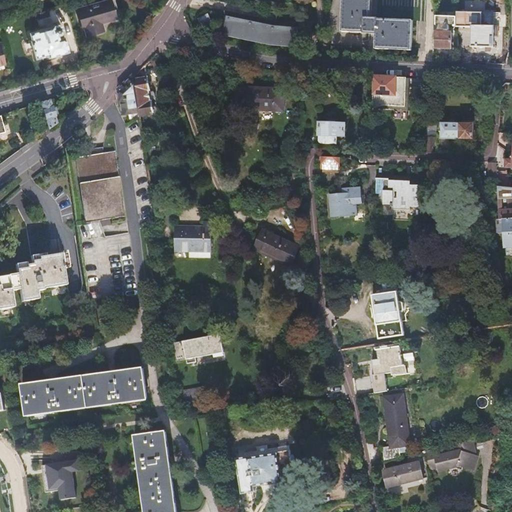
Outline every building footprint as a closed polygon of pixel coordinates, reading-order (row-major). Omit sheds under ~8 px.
[(110,20),(104,0),(102,0),(75,8),(81,29),(84,28),(86,37),(104,32),(101,23),(110,20)] [(111,0),(104,0),(110,20),(116,18),(111,0)] [(344,0),(343,31),(378,33),(378,49),(413,50),(414,20),(428,20),(428,0),(344,0)] [(457,13),(457,27),(466,27),(473,28),(472,47),(485,48),(490,48),(495,48),(495,38),(498,38),(498,29),(495,29),(496,28),(482,27),(483,13),(457,13)] [(208,15),(198,19),(203,29),(212,25),(208,15)] [(232,19),(229,34),(275,43),(298,44),(298,41),(305,42),(305,35),(298,35),(299,29),(275,26),(232,19)] [(53,28),(28,35),(31,43),(29,43),(34,60),(47,56),(48,58),(67,52),(63,37),(58,39),(57,34),(60,33),(61,31),(60,27),(57,24),(54,25),(53,28)] [(436,28),(436,48),(452,49),(452,32),(439,32),(439,28),(436,28)] [(310,73),(300,73),(298,90),(309,91),(310,73)] [(119,89),(119,92),(120,99),(122,99),(124,110),(138,108),(134,79),(134,75),(129,80),(119,89)] [(397,77),(375,76),(374,94),(396,95),(397,77)] [(138,108),(140,116),(143,115),(143,113),(152,111),(151,101),(148,102),(146,90),(149,89),(147,77),(134,79),(138,108)] [(238,87),(237,110),(284,113),(286,90),(238,87)] [(49,99),(39,102),(48,129),(57,122),(49,99)] [(436,137),(427,137),(427,153),(449,153),(449,134),(464,135),(464,133),(473,133),(473,124),(464,124),(464,122),(440,122),(440,130),(436,130),(436,137)] [(320,123),(319,145),(337,145),(337,137),(344,138),(345,124),(320,123)] [(116,151),(76,157),(86,223),(112,219),(113,223),(127,222),(116,151)] [(345,159),(328,159),(328,173),(336,164),(345,164),(345,159)] [(496,163),(487,162),(487,178),(490,178),(491,184),(497,184),(497,168),(496,163)] [(344,175),(345,164),(336,164),(328,173),(328,174),(344,175)] [(405,177),(377,176),(377,190),(383,190),(383,203),(391,204),(391,209),(409,209),(409,204),(418,205),(418,178),(411,178),(411,182),(405,182),(405,177)] [(499,221),(511,219),(511,187),(497,188),(499,221)] [(335,197),(338,217),(346,216),(346,218),(364,216),(362,205),(368,204),(367,195),(362,196),(360,188),(347,191),(348,195),(335,197)] [(447,215),(433,216),(434,239),(475,237),(474,216),(447,218),(447,215)] [(511,219),(499,221),(495,221),(496,230),(497,230),(498,236),(504,236),(505,248),(507,248),(511,247),(511,219)] [(175,252),(190,253),(190,249),(212,250),(212,223),(203,223),(203,229),(176,228),(175,252)] [(263,230),(254,248),(291,265),(299,246),(263,230)] [(16,269),(17,275),(19,289),(21,301),(38,299),(36,291),(43,290),(43,288),(66,285),(61,254),(38,257),(39,260),(31,261),(31,264),(26,265),(27,268),(16,269)] [(17,275),(8,276),(10,290),(19,289),(17,275)] [(0,308),(13,307),(10,290),(8,276),(0,277),(0,308)] [(382,294),(374,296),(380,339),(404,335),(397,284),(385,286),(386,291),(382,291),(382,294)] [(224,355),(221,336),(172,343),(175,362),(186,361),(187,365),(196,363),(195,359),(224,355)] [(425,344),(424,338),(408,341),(409,347),(425,344)] [(378,350),(379,360),(380,366),(374,367),(375,375),(385,374),(391,373),(391,376),(395,375),(395,377),(405,375),(404,366),(401,366),(398,347),(378,350)] [(375,394),(388,392),(385,374),(375,375),(374,367),(380,366),(379,360),(369,361),(375,394)] [(144,369),(22,383),(25,413),(147,399),(144,369)] [(202,386),(173,391),(176,410),(187,408),(187,405),(196,404),(195,401),(205,399),(202,386)] [(397,395),(379,400),(390,448),(382,449),(385,461),(400,457),(398,447),(408,444),(397,395)] [(487,437),(501,434),(500,426),(485,428),(487,437)] [(145,511),(176,511),(166,433),(136,437),(145,511)] [(471,447),(473,441),(426,452),(430,473),(451,468),(474,473),(477,457),(473,457),(471,447)] [(248,456),(235,458),(242,493),(255,491),(254,487),(282,482),(280,470),(292,468),(288,449),(275,451),(275,453),(248,458),(248,456)] [(80,471),(78,461),(70,462),(70,465),(56,467),(56,464),(46,466),(47,473),(42,474),(44,484),(49,483),(50,493),(60,491),(61,501),(76,498),(72,472),(80,471)] [(420,463),(382,471),(386,490),(424,482),(420,463)] [(462,502),(468,511),(471,511),(480,507),(471,496),(462,502)]
